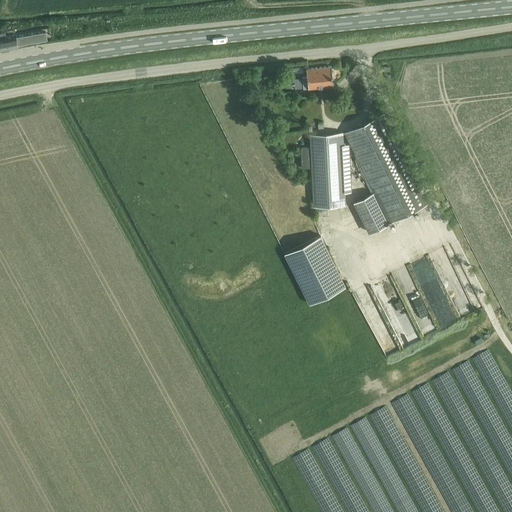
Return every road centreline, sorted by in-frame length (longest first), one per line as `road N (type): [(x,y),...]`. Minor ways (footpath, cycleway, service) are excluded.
road 1 (unclassified): [(0,98),(511,27)]
road 2 (primary): [(0,70),(137,46),(511,8)]
